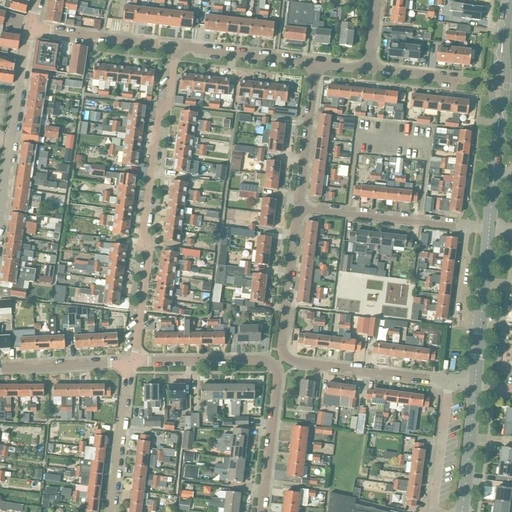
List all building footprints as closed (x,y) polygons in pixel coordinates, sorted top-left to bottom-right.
[(4,8),(10,10),(25,14),(29,2),(20,0),(3,0),(4,1),(5,1),(4,8)] [(134,23),(136,0),(132,0),(132,8),(124,7),(123,22),(134,23)] [(136,0),(134,23),(146,24),(147,10),(141,9),(141,0),(136,0)] [(157,26),(169,27),(170,12),(163,11),(164,0),(160,0),(160,4),(159,11),(157,26)] [(183,0),(183,1),(182,6),(181,13),(182,14),(180,28),(192,30),(193,15),(188,14),(189,7),(187,6),(188,0),(183,0)] [(204,31),(215,32),(219,1),(218,0),(214,0),(214,3),(214,9),(212,9),(212,17),(205,16),(204,31)] [(238,35),(249,36),(251,21),(245,21),(246,0),(242,0),(241,8),(241,7),(238,35)] [(393,0),(392,8),(405,10),(407,2),(413,2),(413,0),(393,0)] [(215,32),(226,34),(228,19),(222,18),(223,5),(223,1),(219,1),(215,32)] [(83,8),(77,7),(49,2),(47,12),(67,15),(68,10),(84,13),(85,8),(83,8)] [(306,25),(310,26),(312,12),(313,5),(288,2),(284,40),(286,40),(286,43),(302,45),(302,42),(304,43),(305,30),(306,25)] [(462,19),(470,20),(480,21),(481,9),(464,6),(464,4),(451,2),(450,11),(463,13),(462,19)] [(264,16),(263,23),(261,38),(273,39),(274,24),(267,23),(269,7),(265,6),(264,16)] [(226,34),(238,35),(241,7),(237,7),(235,19),(228,19),(226,34)] [(390,23),(400,24),(404,25),(404,24),(410,25),(411,19),(404,19),(405,10),(392,8),(390,23)] [(147,10),(146,24),(157,26),(159,11),(147,10)] [(436,10),(436,14),(435,18),(435,22),(442,23),(443,11),(436,10)] [(66,20),(67,15),(47,12),(45,22),(65,26),(65,25),(73,27),(74,26),(80,27),(81,23),(66,20)] [(170,12),(169,27),(180,28),(182,14),(181,13),(170,12)] [(312,12),(310,26),(318,27),(317,30),(316,30),(314,44),(329,45),(331,32),(322,31),(323,23),(318,23),(319,13),(312,12)] [(249,36),(261,38),(263,23),(251,21),(249,36)] [(341,31),(340,37),(339,46),(351,48),(353,32),(347,32),(348,25),(342,24),(341,31)] [(389,57),(403,59),(405,46),(406,38),(407,30),(401,30),(400,30),(392,29),(391,35),(400,36),(399,42),(390,41),(389,57)] [(445,40),(455,41),(456,33),(446,32),(445,40)] [(466,34),(456,33),(455,41),(465,43),(466,34)] [(0,53),(8,54),(8,49),(17,51),(19,37),(2,34),(0,45),(0,53)] [(33,63),(32,69),(57,73),(62,59),(61,44),(37,41),(33,63)] [(405,46),(403,59),(418,61),(420,45),(411,44),(410,47),(405,46)] [(73,46),(69,60),(69,75),(83,77),(87,54),(88,49),(73,46)] [(436,63),(452,65),(454,49),(438,47),(436,63)] [(454,49),(452,65),(469,66),(470,60),(473,61),(474,52),(471,51),(454,49)] [(0,82),(3,82),(12,84),(14,71),(13,71),(14,70),(15,68),(15,64),(15,63),(15,61),(0,56),(0,82)] [(104,89),(105,82),(106,66),(94,65),(93,80),(100,81),(98,95),(103,96),(104,89)] [(106,66),(105,82),(116,83),(118,68),(106,66)] [(118,68),(116,83),(129,84),(130,69),(118,68)] [(129,84),(140,86),(142,70),(130,69),(129,84)] [(30,82),(55,86),(56,81),(47,80),(49,72),(32,70),(30,82)] [(142,70),(140,86),(148,87),(146,101),(151,101),(153,87),(155,72),(142,70)] [(180,90),(192,92),(193,76),(181,75),(180,90)] [(193,76),(192,92),(204,93),(205,78),(193,76)] [(217,79),(205,78),(204,93),(211,94),(209,109),(214,109),(217,79)] [(230,80),(217,79),(214,109),(219,110),(221,95),(228,96),(230,80)] [(66,80),(65,87),(82,89),(82,83),(66,80)] [(30,82),(28,94),(45,96),(46,90),(61,92),(62,87),(55,86),(30,82)] [(240,82),(239,92),(238,98),(250,99),(252,83),(240,82)] [(250,99),(250,106),(249,113),(254,114),(256,99),(262,100),(264,84),(252,83),(250,99)] [(262,100),(274,101),(276,86),(264,84),(262,100)] [(288,87),(276,86),(274,101),(286,103),(288,87)] [(337,109),(337,107),(340,87),(328,86),(326,100),(332,100),(331,106),(325,105),(324,113),(336,114),(337,109)] [(351,88),(340,87),(337,107),(343,107),(344,99),(349,100),(349,103),(351,88)] [(363,90),(351,88),(349,103),(361,105),(363,90)] [(361,105),(360,117),(364,117),(366,102),(373,102),(374,91),(363,90),(361,105)] [(386,92),(374,91),(373,102),(372,107),(377,108),(377,103),(385,104),(386,92)] [(398,94),(386,92),(385,104),(384,107),(395,108),(395,105),(396,105),(398,94)] [(59,111),(59,110),(64,111),(64,107),(60,107),(60,104),(44,101),(45,96),(28,94),(27,106),(59,111)] [(410,109),(424,110),(425,97),(411,95),(410,109)] [(424,110),(439,112),(440,98),(425,97),(424,110)] [(439,112),(453,114),(454,100),(440,98),(439,112)] [(453,114),(452,122),(451,127),(458,128),(459,122),(458,122),(459,114),(467,115),(469,102),(454,100),(453,114)] [(128,117),(144,119),(145,107),(130,105),(116,103),(115,108),(121,109),(129,110),(128,117)] [(27,106),(25,117),(41,120),(42,114),(58,117),(59,111),(27,106)] [(393,121),(403,122),(404,111),(395,110),(393,121)] [(180,124),(210,128),(210,123),(196,121),(197,114),(181,112),(180,124)] [(329,129),(337,130),(343,130),(343,125),(330,123),(331,117),(319,115),(318,127),(329,128),(329,129)] [(25,117),(23,129),(58,135),(59,129),(40,127),(41,120),(25,117)] [(128,117),(127,129),(142,131),(144,119),(128,117)] [(178,135),(193,138),(194,131),(209,133),(210,128),(180,124),(178,135)] [(267,132),(266,137),(283,139),(285,125),(272,124),(271,132),(267,132)] [(125,141),(140,143),(142,131),(127,129),(119,128),(113,127),(103,126),(103,131),(126,134),(125,141)] [(329,128),(318,127),(316,138),(328,140),(332,140),(333,136),(328,135),(329,129),(329,128)] [(23,129),(21,141),(38,143),(39,138),(42,138),(42,137),(58,139),(58,135),(23,129)] [(471,133),(453,130),(453,135),(459,136),(458,143),(469,144),(471,133)] [(213,148),(192,145),(193,138),(178,135),(176,148),(206,152),(212,153),(213,148)] [(268,152),(271,152),(281,153),(283,139),(266,137),(266,143),(269,143),(268,152)] [(315,150),(326,151),(328,140),(316,138),(315,150)] [(116,152),(123,153),(139,155),(140,143),(125,141),(124,148),(110,146),(109,151),(116,152)] [(468,156),(469,144),(458,143),(457,147),(454,147),(453,154),(456,154),(468,156)] [(21,144),(19,155),(47,159),(48,153),(36,151),(36,146),(21,144)] [(176,148),(175,159),(190,162),(191,155),(205,157),(206,152),(176,148)] [(314,162),(325,163),(330,163),(330,158),(326,158),(326,151),(315,150),(314,162)] [(139,155),(123,153),(122,165),(137,167),(139,155)] [(456,154),(455,166),(466,167),(468,156),(456,154)] [(17,166),(33,169),(34,164),(40,165),(40,163),(46,163),(45,167),(51,168),(52,160),(47,159),(19,155),(17,166)] [(263,163),(264,156),(258,156),(251,155),(250,158),(250,161),(263,163)] [(190,162),(175,159),(173,172),(188,174),(190,162)] [(385,201),(397,202),(401,176),(401,177),(403,160),(397,160),(394,190),(386,189),(385,201)] [(263,169),(262,175),(278,177),(280,163),(267,162),(266,169),(263,169)] [(323,175),(325,163),(314,162),(312,173),(323,175)] [(448,165),(432,163),(430,163),(429,174),(439,175),(439,169),(454,171),(453,176),(450,176),(450,177),(465,179),(466,167),(455,166),(448,165)] [(17,166),(16,177),(46,182),(47,176),(32,174),(33,169),(17,166)] [(119,187),(134,189),(136,177),(107,173),(106,173),(104,173),(105,168),(92,166),(91,176),(116,179),(115,186),(119,187)] [(216,166),(214,181),(224,182),(225,182),(227,167),(226,167),(216,166)] [(60,182),(67,183),(68,174),(62,173),(60,182)] [(312,173),(311,185),(322,186),(323,175),(312,173)] [(277,191),(278,177),(262,175),(261,181),(265,182),(264,189),(277,191)] [(406,177),(401,177),(401,176),(397,202),(410,204),(411,202),(417,203),(418,194),(412,193),(412,192),(405,191),(406,177)] [(463,190),(465,179),(450,177),(450,176),(447,176),(446,188),(444,187),(445,182),(440,182),(440,181),(432,179),(431,186),(463,190)] [(14,189),(30,191),(30,185),(43,187),(43,188),(48,189),(49,183),(46,182),(16,177),(14,189)] [(187,184),(182,183),(172,182),(170,193),(206,199),(207,194),(186,191),(187,184)] [(240,185),(240,192),(259,194),(260,188),(240,185)] [(321,198),(322,186),(311,185),(309,196),(321,198)] [(462,202),(463,190),(431,186),(430,191),(451,194),(450,200),(450,201),(462,202)] [(133,201),(134,189),(119,187),(117,199),(133,201)] [(360,198),(372,199),(373,188),(361,187),(355,187),(354,196),(360,196),(360,198)] [(372,199),(385,201),(386,189),(373,188),(372,199)] [(14,189),(12,200),(40,204),(41,198),(29,196),(30,191),(14,189)] [(239,198),(259,201),(259,194),(240,192),(239,198)] [(170,193),(168,206),(184,208),(185,201),(205,204),(206,199),(170,193)] [(117,204),(116,211),(131,213),(133,201),(117,199),(110,198),(103,197),(102,202),(117,204)] [(276,201),(266,200),(263,199),(261,213),(274,215),(276,201)] [(460,214),(462,202),(450,201),(450,200),(443,199),(443,202),(437,201),(436,211),(441,211),(442,205),(450,206),(449,212),(460,214)] [(12,200),(11,211),(26,213),(27,208),(39,209),(40,204),(12,200)] [(184,208),(168,206),(167,218),(202,223),(202,217),(183,215),(184,208)] [(131,213),(116,211),(115,217),(93,215),(92,220),(100,221),(129,225),(131,213)] [(259,227),(262,227),(272,229),(274,215),(261,213),(259,227)] [(26,216),(10,214),(8,225),(36,230),(36,224),(25,222),(26,216)] [(167,218),(165,230),(180,232),(181,225),(201,228),(202,223),(167,218)] [(128,237),(129,225),(100,221),(99,226),(113,228),(112,235),(128,237)] [(305,234),(324,236),(324,232),(323,230),(317,229),(318,224),(306,222),(305,234)] [(8,225),(7,237),(22,239),(23,233),(35,235),(36,230),(8,225)] [(232,229),(231,236),(242,237),(254,239),(254,237),(254,232),(249,231),(232,229)] [(180,232),(165,230),(164,242),(178,244),(180,232)] [(350,233),(349,242),(354,243),(362,244),(361,252),(359,252),(358,258),(365,259),(366,252),(367,252),(367,250),(366,250),(368,233),(356,232),(356,234),(350,233)] [(374,251),(375,245),(379,246),(380,235),(368,233),(366,250),(367,250),(374,251)] [(315,247),(322,248),(328,249),(329,243),(315,242),(316,236),(324,237),(324,236),(305,234),(303,245),(315,247)] [(380,235),(379,246),(392,247),(393,236),(380,235)] [(393,236),(392,247),(405,249),(405,248),(411,249),(412,240),(406,239),(406,238),(393,236)] [(7,237),(5,248),(34,252),(35,247),(21,245),(22,239),(7,237)] [(258,237),(256,251),(269,253),(271,239),(258,237)] [(445,243),(444,249),(456,250),(457,239),(443,238),(442,242),(445,243)] [(110,250),(109,257),(125,259),(126,247),(97,243),(96,248),(110,250)] [(315,247),(303,245),(302,257),(313,258),(315,247)] [(33,258),(34,252),(5,248),(3,260),(19,262),(26,263),(27,258),(33,258)] [(454,262),(456,250),(444,249),(444,250),(440,249),(439,255),(443,255),(443,260),(454,262)] [(256,251),(254,265),(268,266),(269,253),(256,251)] [(161,263),(176,265),(178,254),(162,252),(161,263)] [(92,266),(100,268),(108,269),(123,271),(125,259),(109,257),(108,264),(88,261),(88,265),(92,266)] [(302,257),(301,268),(316,270),(317,265),(313,264),(313,258),(302,257)] [(344,257),(342,273),(349,274),(351,258),(344,257)] [(443,261),(436,260),(429,259),(429,260),(423,259),(422,264),(442,267),(441,272),(453,273),(454,262),(443,260),(443,261)] [(3,260),(2,271),(35,276),(36,270),(18,267),(19,262),(3,260)] [(161,263),(159,276),(174,278),(175,271),(189,273),(190,267),(183,266),(176,265),(161,263)] [(249,276),(249,274),(250,270),(239,268),(218,265),(217,272),(225,273),(225,274),(244,277),(244,275),(249,276)] [(316,270),(301,268),(299,280),(317,282),(318,276),(311,275),(312,270),(316,271),(316,270)] [(108,269),(106,281),(122,283),(123,271),(108,269)] [(34,283),(35,276),(2,271),(0,282),(13,285),(12,289),(23,291),(25,282),(34,283)] [(451,285),(453,273),(441,272),(440,283),(451,285)] [(252,281),(246,281),(246,280),(234,279),(233,286),(242,288),(245,288),(265,290),(266,276),(253,275),(252,281)] [(174,278),(159,276),(157,287),(172,290),(174,278)] [(299,280),(298,291),(309,293),(310,282),(317,283),(317,282),(299,280)] [(99,292),(120,295),(122,283),(106,281),(105,287),(91,286),(90,290),(90,291),(97,292),(99,292)] [(203,282),(202,291),(210,292),(211,283),(203,282)] [(440,283),(438,295),(450,297),(451,285),(440,283)] [(212,303),(220,304),(222,286),(215,285),(212,303)] [(157,287),(156,300),(171,302),(172,296),(180,297),(181,296),(187,297),(187,292),(181,291),(172,290),(157,287)] [(265,290),(245,288),(242,288),(241,295),(251,296),(250,303),(263,304),(265,290)] [(25,298),(25,291),(23,291),(12,289),(11,289),(10,296),(25,298)] [(298,291),(296,303),(313,305),(314,299),(308,298),(309,293),(298,291)] [(118,307),(120,295),(99,292),(97,304),(103,305),(118,307)] [(448,308),(450,297),(438,295),(437,307),(448,308)] [(11,300),(0,300),(0,315),(11,315),(11,300)] [(156,300),(154,312),(169,314),(191,317),(191,312),(179,310),(179,309),(170,307),(171,302),(156,300)] [(437,307),(430,306),(415,304),(413,304),(412,309),(436,313),(435,319),(446,320),(448,308),(437,307)] [(75,349),(89,348),(88,336),(81,336),(80,321),(76,321),(76,308),(68,307),(68,316),(69,329),(74,329),(74,337),(74,339),(75,349)] [(89,348),(103,348),(103,335),(95,336),(94,313),(88,313),(89,336),(88,336),(89,348)] [(328,349),(341,351),(346,316),(340,315),(338,339),(329,338),(328,349)] [(346,316),(341,351),(354,353),(354,351),(360,352),(361,343),(355,342),(355,341),(350,341),(351,335),(349,335),(351,316),(346,316)] [(49,327),(48,327),(49,337),(50,350),(65,349),(64,337),(56,337),(55,317),(48,318),(49,327)] [(358,318),(356,334),(367,335),(369,320),(358,318)] [(26,325),(19,325),(19,319),(14,319),(15,331),(26,331),(26,325)] [(370,319),(367,337),(377,339),(379,321),(370,319)] [(190,334),(189,326),(189,320),(184,321),(184,334),(178,334),(178,346),(189,345),(189,334),(190,334)] [(317,332),(318,327),(319,320),(314,320),(312,336),(305,335),(299,334),(298,344),(304,344),(303,346),(316,348),(317,337),(318,332),(317,332)] [(167,334),(167,326),(166,326),(166,321),(161,321),(161,334),(154,334),(154,346),(166,346),(166,334),(167,334)] [(0,349),(2,350),(3,353),(8,352),(9,349),(10,349),(9,337),(1,337),(2,327),(0,326),(0,349)] [(418,334),(417,340),(424,341),(424,334),(434,336),(432,346),(439,347),(442,329),(421,326),(420,334),(418,334)] [(239,335),(237,335),(237,343),(249,343),(248,327),(239,327),(239,335)] [(258,327),(248,327),(249,343),(260,343),(260,335),(258,335),(258,327)] [(403,347),(397,347),(400,330),(394,329),(393,337),(392,342),(390,357),(402,359),(403,347)] [(201,334),(200,330),(195,330),(195,334),(190,334),(189,334),(189,345),(201,345),(201,334)] [(206,334),(201,334),(201,345),(213,345),(212,334),(212,331),(206,331),(206,334)] [(403,347),(402,359),(414,361),(416,349),(417,340),(418,334),(414,333),(413,338),(405,337),(404,348),(403,347)] [(178,334),(167,334),(166,334),(166,346),(178,346),(178,334)] [(224,345),(224,335),(224,334),(212,334),(213,345),(224,345)] [(117,335),(107,335),(103,335),(103,348),(118,347),(117,335)] [(35,351),(50,350),(49,337),(35,338),(35,351)] [(316,348),(328,349),(329,338),(317,337),(316,348)] [(35,351),(35,338),(20,339),(20,351),(35,351)] [(378,356),(390,357),(392,342),(385,341),(384,345),(378,344),(378,345),(373,344),(372,353),(378,354),(378,356)] [(429,351),(416,349),(414,361),(428,362),(428,360),(434,361),(435,352),(429,351)] [(300,411),(312,412),(313,405),(311,404),(312,399),(315,399),(316,392),(313,392),(314,384),(301,382),(300,397),(301,397),(300,411)] [(324,395),(323,404),(323,407),(329,408),(329,405),(330,396),(340,397),(341,386),(327,384),(326,395),(324,395)] [(18,398),(18,386),(5,386),(5,398),(6,398),(6,412),(11,412),(11,406),(11,398),(18,398)] [(31,398),(31,386),(18,386),(18,398),(31,398)] [(44,398),(43,386),(31,386),(31,398),(44,398)] [(66,419),(66,386),(53,386),(53,398),(62,398),(62,419),(66,419)] [(79,386),(66,386),(66,419),(72,419),(72,405),(72,398),(79,398),(79,386)] [(86,398),(86,412),(86,421),(92,421),(92,412),(92,386),(79,386),(79,398),(86,398)] [(92,386),(92,412),(92,421),(97,421),(97,412),(97,397),(104,397),(110,397),(110,388),(104,388),(104,386),(92,386)] [(151,408),(159,408),(159,400),(157,400),(157,386),(145,386),(145,402),(147,402),(147,410),(144,410),(145,418),(144,418),(144,427),(160,427),(160,418),(151,418),(151,408)] [(186,410),(186,409),(186,399),(185,399),(185,386),(169,386),(169,400),(180,400),(179,410),(186,410)] [(201,401),(207,401),(207,415),(213,415),(213,386),(201,386),(201,401)] [(224,386),(213,386),(213,415),(217,415),(217,407),(219,407),(219,401),(224,401),(224,386)] [(224,386),(224,401),(231,401),(231,415),(235,415),(235,386),(224,386)] [(254,386),(235,386),(235,415),(240,415),(240,407),(240,401),(254,401),(254,386)] [(340,397),(339,407),(354,409),(356,399),(354,398),(356,388),(341,386),(340,397)] [(366,400),(365,404),(376,405),(375,410),(378,411),(377,417),(378,417),(377,422),(373,422),(372,430),(376,431),(381,431),(381,423),(386,392),(373,390),(373,392),(367,391),(366,400)] [(386,392),(381,423),(385,424),(388,418),(390,404),(397,404),(398,393),(386,392)] [(411,395),(398,393),(397,404),(404,405),(401,432),(407,433),(407,428),(409,414),(410,406),(409,406),(411,395)] [(409,406),(410,406),(412,407),(422,408),(422,407),(428,408),(429,399),(423,398),(423,397),(411,395),(409,406)] [(317,426),(324,427),(326,414),(319,413),(317,426)] [(191,428),(199,428),(199,414),(191,414),(192,427),(191,427),(191,428)] [(239,418),(239,415),(235,415),(235,426),(248,426),(248,418),(239,418)] [(357,433),(363,433),(365,417),(359,416),(357,433)] [(511,424),(505,423),(503,437),(511,438),(511,424)] [(332,429),(316,427),(315,434),(331,436),(332,429)] [(291,440),(307,442),(308,430),(293,428),(291,440)] [(248,431),(235,429),(233,429),(232,441),(218,439),(218,447),(246,450),(248,431)] [(94,444),(93,449),(105,450),(106,438),(104,437),(105,431),(96,430),(95,436),(94,444)] [(183,432),(182,441),(192,442),(193,433),(183,432)] [(169,434),(168,441),(172,442),(172,444),(177,444),(178,437),(174,435),(169,434)] [(138,441),(137,454),(163,457),(163,456),(174,458),(175,450),(169,450),(163,449),(162,452),(157,451),(157,450),(149,449),(149,443),(150,437),(141,436),(140,442),(138,441)] [(305,454),(307,442),(291,440),(290,452),(305,454)] [(192,451),(192,442),(182,441),(181,450),(192,451)] [(411,462),(423,464),(424,451),(422,451),(423,445),(414,443),(413,450),(412,456),(404,455),(404,456),(398,455),(397,461),(404,462),(411,463),(411,462)] [(80,454),(79,460),(92,461),(103,463),(105,450),(93,449),(81,447),(80,453),(80,454)] [(244,461),(246,450),(218,447),(217,451),(230,453),(230,459),(244,461)] [(500,463),(511,464),(511,450),(501,449),(500,463)] [(288,465),(304,467),(305,460),(312,461),(312,462),(320,462),(321,456),(305,454),(290,452),(288,465)] [(383,452),(383,459),(396,460),(397,454),(383,452)] [(137,454),(135,467),(146,468),(155,469),(155,465),(156,462),(162,462),(166,463),(167,458),(163,457),(137,454)] [(184,454),(183,462),(193,463),(194,455),(184,454)] [(243,472),(244,461),(230,459),(229,465),(223,464),(223,465),(215,464),(214,469),(243,472)] [(77,467),(76,473),(83,473),(83,474),(90,474),(102,475),(103,463),(92,461),(80,460),(79,466),(79,467),(77,467)] [(421,476),(423,464),(411,462),(411,463),(410,475),(421,476)] [(498,476),(508,478),(511,478),(511,464),(500,463),(498,476)] [(287,477),(297,478),(302,479),(304,467),(288,465),(287,477)] [(135,467),(134,479),(167,483),(172,484),(172,478),(146,475),(146,468),(135,467)] [(192,475),(192,469),(185,468),(183,479),(191,480),(192,475)] [(243,472),(214,469),(212,469),(212,473),(214,473),(214,474),(228,476),(227,482),(242,484),(243,472)] [(80,484),(80,485),(89,487),(100,488),(102,475),(90,474),(83,474),(83,473),(82,479),(81,478),(80,484)] [(419,489),(421,476),(410,475),(409,482),(394,480),(394,485),(419,489)] [(134,479),(132,492),(143,493),(144,486),(166,488),(167,483),(134,479)] [(407,500),(406,506),(415,507),(416,501),(418,501),(419,489),(394,485),(387,484),(386,492),(393,493),(394,490),(399,491),(399,492),(407,493),(406,500),(407,500)] [(73,497),(99,500),(100,488),(89,487),(88,494),(74,492),(73,497)] [(496,488),(495,502),(509,504),(511,490),(496,488)] [(181,498),(191,499),(192,499),(193,492),(182,491),(181,498)] [(132,492),(131,504),(142,506),(149,507),(157,507),(165,508),(166,503),(143,500),(143,493),(132,492)] [(219,492),(218,499),(211,498),(210,502),(239,506),(240,494),(219,492)] [(283,505),(299,507),(300,495),(285,493),(283,505)] [(383,511),(355,505),(356,499),(330,494),(327,511),(383,511)] [(67,496),(67,501),(87,504),(86,511),(97,511),(99,500),(73,497),(67,496)] [(178,510),(189,511),(190,503),(179,502),(178,510)] [(238,511),(239,506),(210,502),(210,507),(218,508),(218,509),(224,509),(223,511),(238,511)] [(511,503),(509,504),(495,502),(493,511),(508,511),(509,511),(511,511),(511,503)]
